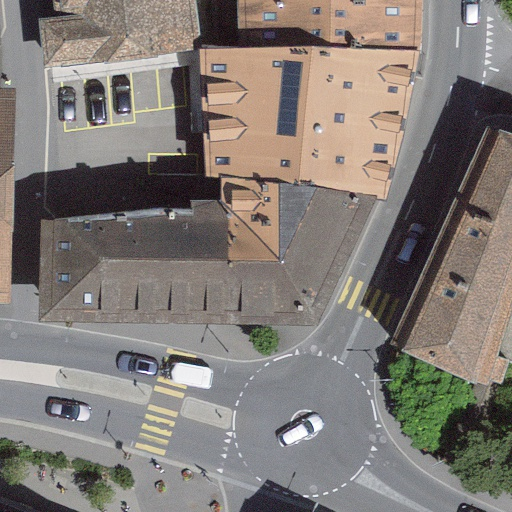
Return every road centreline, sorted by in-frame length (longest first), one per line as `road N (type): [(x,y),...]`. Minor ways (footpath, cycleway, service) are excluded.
road 1 (primary): [(454,57),(433,151),(304,432)]
road 2 (residential): [(16,372),(28,156),(24,0)]
road 3 (secondary): [(16,372),(304,432)]
road 4 (unknown): [(25,65),(183,59)]
road 5 (primary): [(304,432),(439,511)]
